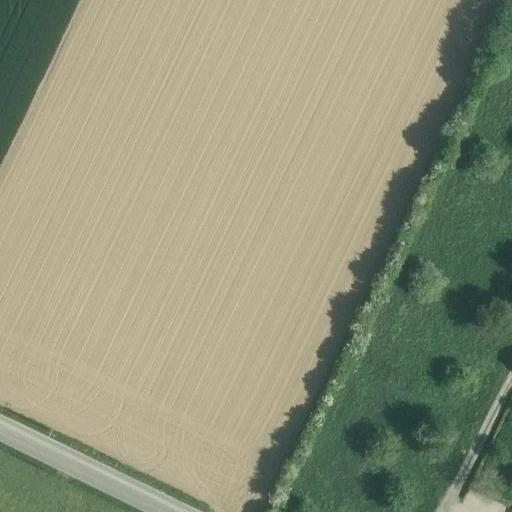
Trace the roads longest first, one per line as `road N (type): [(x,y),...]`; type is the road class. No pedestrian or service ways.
road 1 (tertiary): [(173,511),(0,427)]
road 2 (unclassified): [(444,511),(511,382)]
